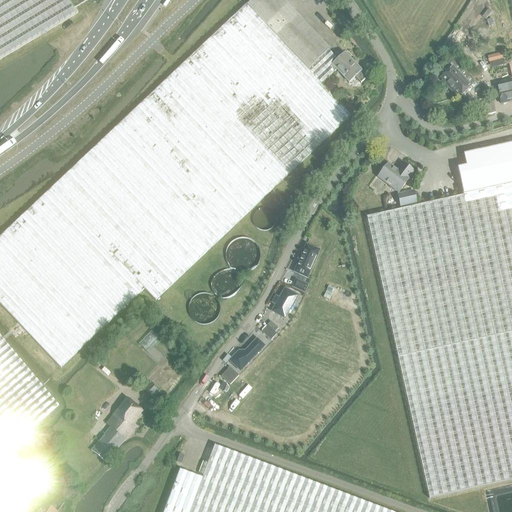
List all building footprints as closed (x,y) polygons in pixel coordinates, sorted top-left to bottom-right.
[(0,0),(0,57),(76,11),(69,0),(0,0)] [(282,0),(252,0),(247,5),(308,70),(329,50),(282,0)] [(308,71),(308,70),(247,5),(0,237),(0,304),(60,369),(144,290),(155,302),(350,116),(308,71)] [(360,84),(367,78),(344,54),(329,68),(334,73),(336,70),(348,83),(354,78),(360,84)] [(488,57),(490,63),(503,59),(501,54),(488,57)] [(453,59),(440,72),(443,76),(441,78),(452,89),(451,91),(458,98),(460,95),(464,99),(479,85),(475,82),(460,66),(453,59)] [(511,82),(497,86),(498,90),(501,105),(511,102),(511,82)] [(496,113),(493,100),(475,105),(478,118),(496,113)] [(457,169),(463,195),(511,183),(511,144),(464,155),(466,167),(457,169)] [(413,172),(403,165),(397,172),(388,165),(378,178),(399,193),(408,181),(408,180),(413,172)] [(511,183),(463,195),(463,197),(367,218),(428,499),(511,480),(511,183)] [(401,209),(417,205),(414,191),(398,194),(401,209)] [(304,251),(295,275),(309,280),(318,256),(304,251)] [(295,280),(292,288),(305,294),(308,285),(295,280)] [(276,305),(272,312),(284,319),(297,296),(285,289),(279,299),(276,297),(272,303),(276,305)] [(270,341),(276,335),(274,333),(278,329),(270,322),(261,332),(270,341)] [(152,332),(139,345),(148,354),(161,341),(152,332)] [(0,511),(13,511),(14,511),(21,511),(19,508),(43,488),(14,454),(31,439),(27,434),(59,408),(0,336),(0,511)] [(233,364),(239,371),(240,372),(264,347),(257,340),(241,356),(238,353),(234,357),(237,360),(233,364)] [(105,361),(100,356),(94,363),(98,367),(105,361)] [(230,368),(221,378),(230,386),(239,377),(230,368)] [(150,382),(143,390),(153,399),(160,390),(150,382)] [(111,428),(101,440),(98,444),(92,451),(107,463),(135,428),(131,425),(142,412),(127,400),(107,425),(111,428)] [(387,511),(214,449),(203,479),(202,478),(189,511),(387,511)] [(189,511),(202,478),(191,474),(180,471),(164,511),(189,511)] [(56,511),(45,504),(44,505),(39,501),(34,508),(39,511),(38,511),(56,511)]
